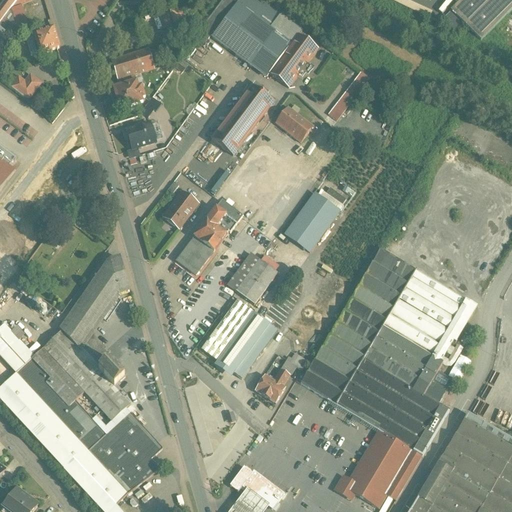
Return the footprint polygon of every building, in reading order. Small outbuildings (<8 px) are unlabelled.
[(7,0),(0,10),(0,24),(10,11),(18,0),(7,0)] [(224,0),(202,30),(211,36),(232,8),(234,9),(240,0),(224,0)] [(271,9),(258,0),(240,0),(234,9),(232,8),(211,36),(213,38),(212,38),(252,68),(255,65),(269,75),(292,45),(271,29),(281,16),(271,9)] [(293,0),(279,0),(271,9),(281,16),(282,17),(297,3),(293,0)] [(511,0),(463,0),(451,12),(465,26),(481,42),(492,31),(511,10),(511,0)] [(12,11),(18,30),(48,21),(50,20),(44,1),(12,11)] [(0,49),(8,37),(9,38),(19,34),(18,30),(12,11),(10,11),(0,24),(0,49)] [(465,26),(451,12),(441,23),(459,32),(465,26)] [(292,45),(269,75),(289,90),(318,50),(299,36),(303,32),(282,17),(281,16),(271,29),(292,45)] [(51,31),(35,36),(40,55),(57,50),(59,49),(53,30),(51,31)] [(211,36),(202,30),(195,39),(204,45),(210,38),(211,36)] [(148,51),(111,62),(118,82),(123,81),(125,86),(137,82),(135,77),(163,68),(157,50),(148,52),(148,51)] [(361,74),(324,122),(332,129),(369,80),(361,74)] [(31,77),(26,83),(24,83),(19,79),(11,88),(28,101),(41,85),(31,77)] [(125,86),(110,91),(116,112),(143,103),(142,100),(145,99),(142,87),(139,88),(137,82),(125,86)] [(244,98),(211,141),(233,158),(273,104),(266,99),(269,95),(255,84),(244,98)] [(309,126),(288,109),(276,125),(301,145),(310,133),(313,136),(316,131),(313,129),(314,127),(310,124),(309,126)] [(150,124),(127,131),(127,132),(123,133),(125,142),(129,141),(133,151),(156,144),(150,124)] [(0,160),(9,168),(16,159),(0,147),(0,160)] [(0,191),(15,171),(9,168),(0,160),(0,191)] [(183,193),(163,219),(179,232),(199,205),(183,193)] [(315,195),(285,236),(310,254),(340,213),(315,195)] [(222,203),(177,263),(196,277),(226,238),(228,239),(231,235),(230,235),(243,219),(222,203)] [(381,251),(301,386),(353,418),(351,421),(355,423),(358,425),(360,422),(380,433),(422,458),(450,412),(439,405),(453,382),(438,373),(443,365),(440,364),(453,342),(456,344),(477,308),(467,302),(381,251)] [(0,276),(10,262),(0,254),(0,276)] [(251,255),(228,288),(236,294),(259,261),(251,255)] [(111,263),(62,333),(79,351),(89,337),(101,318),(115,299),(118,293),(129,290),(121,260),(111,263)] [(278,275),(259,261),(236,294),(254,307),(278,275)] [(115,299),(101,318),(107,322),(120,303),(115,299)] [(237,302),(201,351),(217,363),(242,381),(278,332),(260,319),(237,302)] [(49,313),(38,303),(34,307),(44,318),(49,313)] [(35,359),(5,326),(0,330),(0,358),(16,376),(33,360),(35,359)] [(114,389),(79,351),(62,333),(44,350),(84,394),(85,394),(90,400),(90,402),(90,403),(99,412),(102,412),(112,423),(130,406),(114,388),(114,389)] [(117,366),(89,337),(79,351),(114,389),(114,388),(126,378),(116,367),(117,366)] [(84,394),(44,350),(35,359),(33,360),(51,380),(47,384),(70,408),(76,402),(80,398),(85,394),(84,394)] [(307,363),(295,355),(289,364),(302,372),(307,363)] [(51,380),(33,360),(16,376),(128,496),(161,470),(152,461),(154,458),(154,448),(158,445),(130,414),(107,436),(76,402),(70,408),(47,384),(51,380)] [(290,377),(281,371),(273,383),(283,388),(290,377)] [(16,376),(0,390),(0,400),(64,471),(102,511),(110,511),(116,507),(128,496),(16,376)] [(273,383),(265,377),(255,393),(276,405),(285,390),(283,388),(273,383)] [(511,511),(511,442),(468,416),(451,444),(450,444),(447,448),(448,449),(410,511),(511,511)] [(380,433),(345,491),(378,510),(386,497),(395,502),(396,503),(422,458),(380,433)] [(244,468),(230,487),(235,490),(238,493),(242,488),(252,474),(244,468)] [(285,495),(254,472),(252,474),(242,488),(246,492),(268,508),(273,511),(285,495)] [(79,490),(75,485),(71,489),(75,494),(79,490)] [(27,497),(17,490),(11,497),(4,506),(5,507),(5,506),(13,511),(32,511),(38,505),(27,497)] [(265,511),(268,508),(246,492),(230,511),(265,511)]
